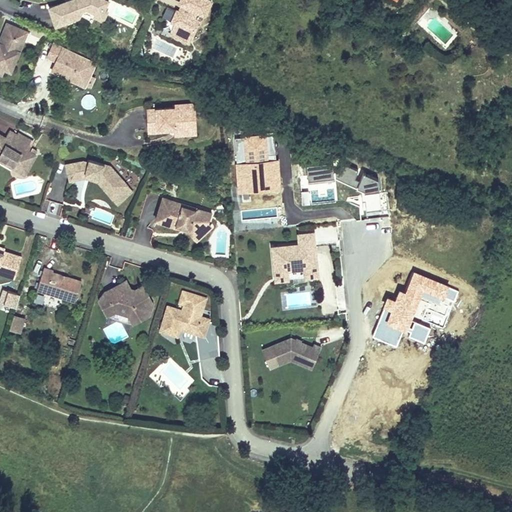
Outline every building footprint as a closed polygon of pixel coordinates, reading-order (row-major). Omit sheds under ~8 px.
[(74,0),(73,0),(47,9),(53,27),(77,19),(81,12),(84,11),(93,16),(94,16),(102,13),(103,11),(107,4),(98,0),(79,0),(79,1),(75,2),(74,0)] [(210,3),(204,0),(180,0),(178,4),(179,5),(183,6),(179,13),(176,12),(171,22),(174,24),(170,32),(174,37),(182,41),(189,41),(197,23),(200,24),(210,3)] [(106,12),(103,11),(102,13),(94,16),(93,16),(92,19),(101,23),(106,12)] [(22,31),(5,24),(0,36),(0,39),(1,40),(0,43),(0,67),(10,72),(23,41),(19,39),(22,31)] [(52,43),(45,57),(54,61),(61,47),(52,43)] [(94,63),(61,47),(54,61),(50,70),(83,86),(94,63)] [(86,95),(82,105),(92,108),(95,97),(86,95)] [(173,108),(147,110),(148,132),(167,131),(167,128),(174,127),(174,131),(196,130),(195,111),(184,112),(183,105),(173,106),(173,108)] [(9,132),(5,139),(9,141),(7,144),(11,146),(16,136),(9,132)] [(33,142),(18,133),(16,136),(11,146),(7,144),(9,141),(5,139),(0,135),(0,158),(14,166),(12,168),(25,175),(36,156),(35,156),(37,152),(32,149),(30,153),(27,151),(33,142)] [(0,158),(0,161),(12,168),(14,166),(0,158)] [(83,162),(66,166),(70,181),(84,179),(85,176),(100,180),(115,197),(127,187),(110,168),(89,161),(88,164),(83,162)] [(366,209),(381,208),(379,179),(337,161),(307,164),(309,179),(336,176),(365,189),(366,209)] [(132,192),(127,187),(115,197),(100,180),(85,176),(84,179),(98,183),(118,205),(132,192)] [(264,190),(264,181),(252,181),(252,190),(264,190)] [(174,200),(153,194),(146,217),(166,223),(167,221),(176,224),(179,227),(187,236),(201,222),(198,219),(193,214),(189,213),(190,208),(173,203),(174,200)] [(201,209),(174,200),(173,203),(190,208),(189,213),(193,214),(198,219),(201,209)] [(47,215),(58,216),(60,202),(49,201),(47,215)] [(296,244),(269,247),(272,283),(289,281),(288,272),(302,270),(303,280),(318,278),(314,232),(295,234),(296,244)] [(0,274),(14,279),(20,257),(3,252),(2,251),(2,253),(0,252),(0,274)] [(319,275),(325,314),(337,313),(329,254),(319,255),(322,274),(319,275)] [(53,270),(44,267),(37,291),(75,303),(82,281),(53,272),(53,270)] [(105,291),(98,302),(107,318),(115,314),(128,318),(132,326),(150,317),(154,305),(143,285),(135,289),(130,288),(126,280),(105,291)] [(207,298),(182,290),(177,305),(183,306),(182,310),(167,305),(158,332),(182,340),(184,332),(196,336),(204,339),(210,321),(210,319),(201,317),(195,314),(197,307),(203,309),(207,298)] [(8,292),(4,305),(14,308),(19,295),(8,292)] [(203,309),(197,307),(195,314),(201,317),(203,309)] [(26,319),(14,315),(9,331),(21,335),(26,319)] [(217,323),(210,321),(204,339),(196,336),(199,359),(219,354),(217,323)] [(295,343),(296,341),(290,339),(260,350),(269,370),(290,362),(297,365),(298,362),(304,365),(306,360),(313,363),(320,349),(313,345),(311,348),(299,343),(298,345),(295,343)] [(297,365),(310,371),(313,363),(306,360),(304,365),(298,362),(297,365)]
